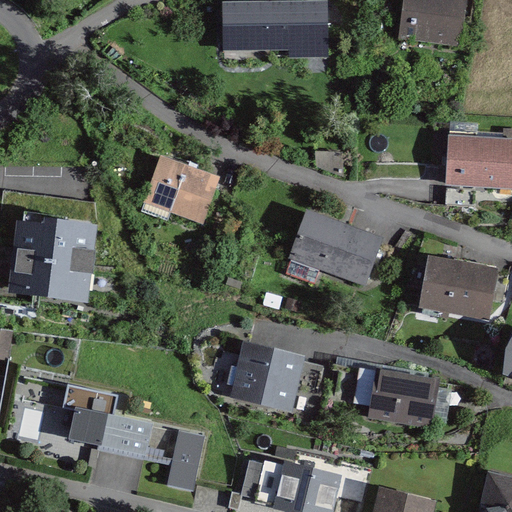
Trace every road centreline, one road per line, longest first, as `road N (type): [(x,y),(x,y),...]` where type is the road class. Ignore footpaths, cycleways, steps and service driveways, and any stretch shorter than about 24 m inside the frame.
road 1 (residential): [(505,251),(206,137),(73,34)]
road 2 (residential): [(0,469),(174,511)]
